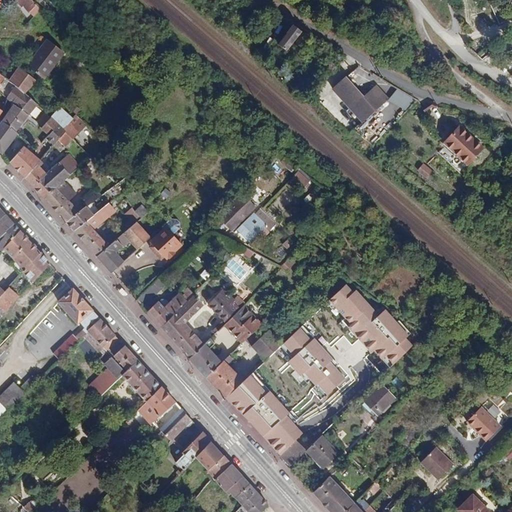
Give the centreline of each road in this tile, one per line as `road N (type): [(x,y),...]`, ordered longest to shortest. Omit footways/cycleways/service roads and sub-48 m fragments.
road 1 (primary): [(0,181),(300,511)]
road 2 (residential): [(265,0),(413,88),(503,116)]
road 3 (residential): [(414,0),(433,47),(463,85),(503,116)]
